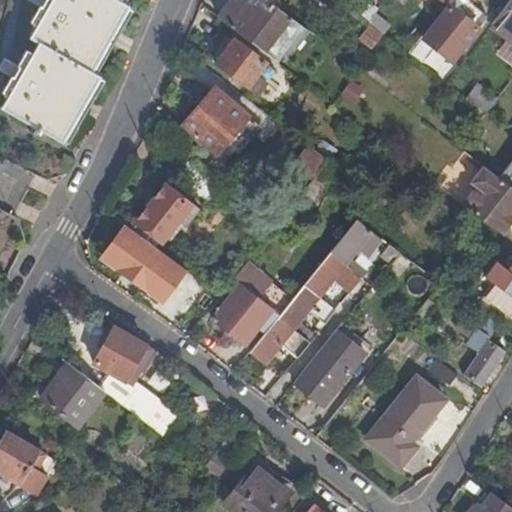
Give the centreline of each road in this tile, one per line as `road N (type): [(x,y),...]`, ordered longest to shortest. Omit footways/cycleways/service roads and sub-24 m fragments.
road 1 (residential): [(53,263),(171,342),(386,511)]
road 2 (unclassified): [(176,0),(53,263)]
road 3 (residential): [(415,511),(511,375)]
